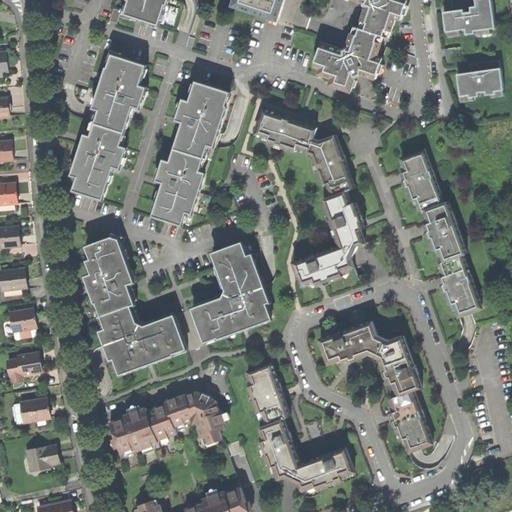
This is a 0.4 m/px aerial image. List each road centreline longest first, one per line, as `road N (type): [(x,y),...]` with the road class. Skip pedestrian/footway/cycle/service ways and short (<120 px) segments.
road 1 (residential): [(28,0),(49,254),(100,511)]
road 2 (residential): [(397,499),(441,481),(464,434),(416,303),(393,292),(301,327),(298,340),(317,387),(369,424)]
